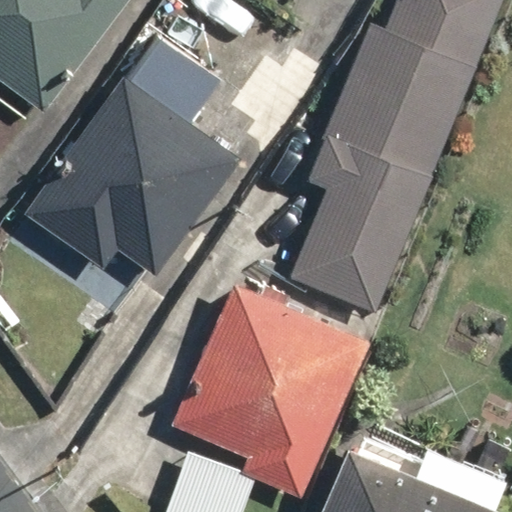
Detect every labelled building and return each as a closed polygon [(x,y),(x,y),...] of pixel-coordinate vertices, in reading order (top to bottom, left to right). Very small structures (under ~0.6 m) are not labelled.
[(0,0),(0,93),(36,120),(124,0),(0,0)] [(287,278),(374,313),(498,0),(394,0),(385,25),(366,18),(302,181),(322,189),(287,278)] [(118,74),(18,214),(100,271),(115,250),(152,276),(236,157),(118,74)] [(234,471),(296,498),(363,340),(226,282),(166,423),(241,455),(234,471)] [(348,429),(312,511),(499,511),(506,495),(348,429)] [(183,458),(163,511),(242,511),(253,484),(183,458)]
